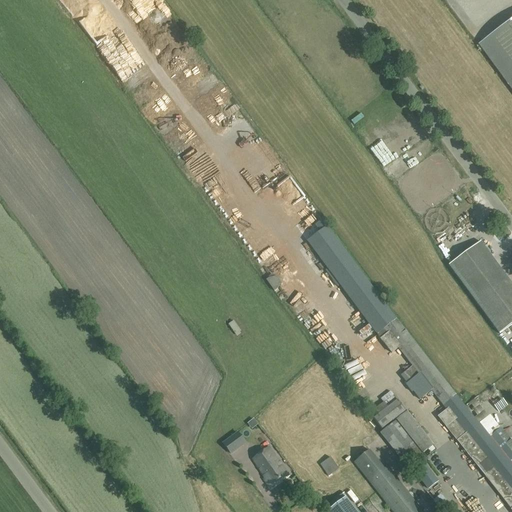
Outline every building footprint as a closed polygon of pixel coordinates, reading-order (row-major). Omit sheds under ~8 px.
[(511,20),(478,45),(502,77),(511,90),(511,20)] [(160,137),(167,133),(165,128),(157,133),(160,137)] [(163,143),(171,138),(169,134),(160,138),(163,143)] [(177,143),(174,139),(164,145),(167,150),(177,143)] [(392,166),(386,170),(394,182),(401,178),(392,166)] [(206,171),(197,175),(200,180),(208,177),(206,171)] [(291,221),(301,214),(294,205),(284,212),(291,221)] [(511,466),(479,424),(471,415),(461,402),(396,320),(341,246),(327,227),(305,243),(314,255),(316,253),(321,261),(375,334),(392,354),(398,349),(412,367),(404,373),(410,381),(407,384),(419,400),(431,391),(446,410),(438,417),(511,510),(511,466)] [(304,243),(307,240),(298,231),(295,234),(304,243)] [(499,334),(511,324),(511,285),(480,243),(448,266),(499,334)] [(275,292),(278,290),(281,284),(277,278),(268,279),(266,280),(275,292)] [(340,355),(342,363),(347,362),(344,347),(325,352),(327,358),(340,355)] [(506,408),(511,403),(511,399),(502,386),(494,392),(506,408)] [(405,411),(397,400),(387,408),(384,403),(375,409),(378,415),(373,419),(382,429),(405,411)] [(503,409),(498,403),(494,406),(499,412),(503,409)] [(406,412),(396,420),(424,455),(434,447),(406,412)] [(479,424),(511,465),(511,442),(501,428),(499,429),(489,416),(479,424)] [(407,467),(422,455),(395,421),(380,433),(407,467)] [(238,432),(222,444),(231,455),(247,444),(238,432)] [(270,489),(289,476),(269,447),(252,459),(265,478),(263,479),(270,489)] [(384,469),(369,451),(354,463),(392,511),(422,511),(387,467),(384,469)] [(332,460),(321,466),(327,478),(338,472),(332,460)] [(426,466),(416,474),(427,488),(437,481),(426,466)] [(356,511),(343,494),(323,509),(325,511),(356,511)]
